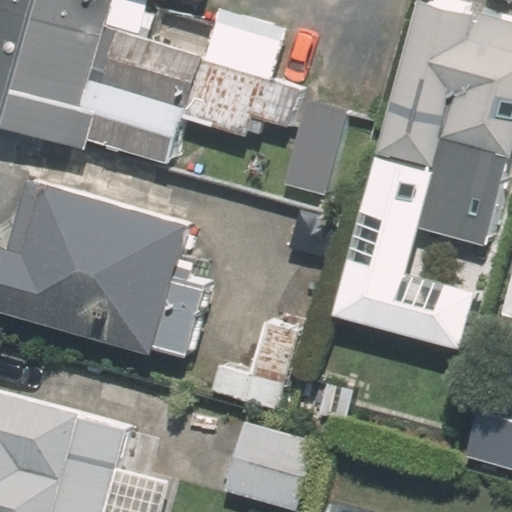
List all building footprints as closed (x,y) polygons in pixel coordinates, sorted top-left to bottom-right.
[(0,0),(0,119),(173,168),(189,111),(265,131),(270,114),(296,121),(307,79),(278,71),(293,19),(222,0),(209,43),(155,27),(160,9),(124,0),(0,0)] [(511,8),(481,0),(425,0),(387,139),(392,140),(383,173),(433,187),(429,198),(492,216),(504,171),(511,172),(511,8)] [(313,97),(291,176),(331,187),(353,108),(313,97)] [(179,269),(194,213),(35,168),(17,233),(3,230),(0,239),(0,297),(159,342),(160,338),(197,349),(217,280),(179,269)] [(226,360),(218,386),(292,407),(314,324),(273,313),(258,368),(226,360)] [(118,463),(131,419),(89,408),(90,402),(0,376),(0,511),(135,511),(147,471),(118,463)] [(511,408),(486,402),(473,449),(511,459),(511,408)] [(322,434),(251,414),(232,480),(303,500),(322,434)] [(408,511),(423,461),(338,437),(316,511),(408,511)]
